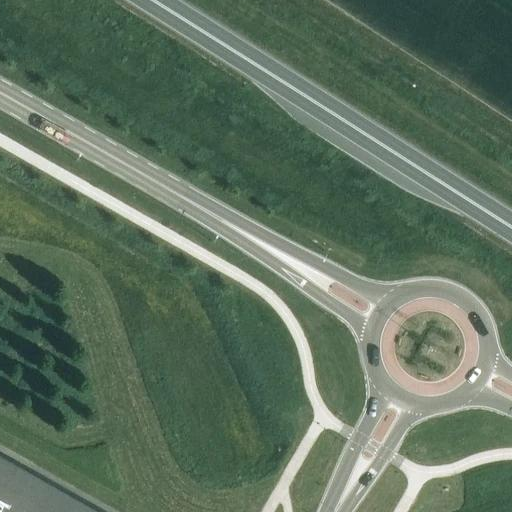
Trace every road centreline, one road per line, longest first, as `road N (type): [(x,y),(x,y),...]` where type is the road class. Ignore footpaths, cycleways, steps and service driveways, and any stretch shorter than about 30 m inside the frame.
road 1 (trunk): [(511,226),(147,0)]
road 2 (secondary): [(299,268),(0,95)]
road 3 (secondary): [(487,360),(483,324),(458,297),(422,290),(389,305)]
